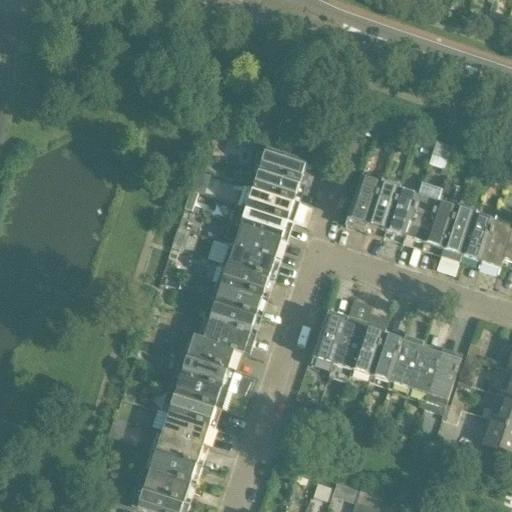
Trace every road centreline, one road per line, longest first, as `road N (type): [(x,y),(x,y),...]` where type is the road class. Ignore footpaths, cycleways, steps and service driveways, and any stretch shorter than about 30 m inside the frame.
road 1 (residential): [(235,511),(323,255)]
road 2 (residential): [(511,315),(323,255)]
road 3 (tertiary): [(224,0),(329,33),(397,44)]
road 4 (tertiary): [(511,82),(397,44)]
